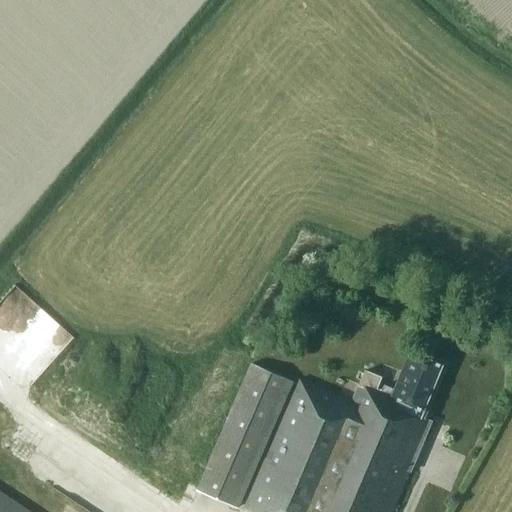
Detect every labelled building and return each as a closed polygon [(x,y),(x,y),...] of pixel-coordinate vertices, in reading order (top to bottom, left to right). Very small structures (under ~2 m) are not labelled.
[(314,336),(319,324),(302,316),(296,328),(314,336)] [(244,511),(395,511),(433,423),(422,419),(444,367),(411,352),(394,392),(384,387),(382,393),(375,390),(380,378),(366,372),(352,404),(299,381),(244,511)] [(293,382),(252,364),(196,490),(238,508),(293,382)] [(166,511),(132,491),(119,511),(166,511)] [(30,511),(0,492),(0,511),(30,511)]
